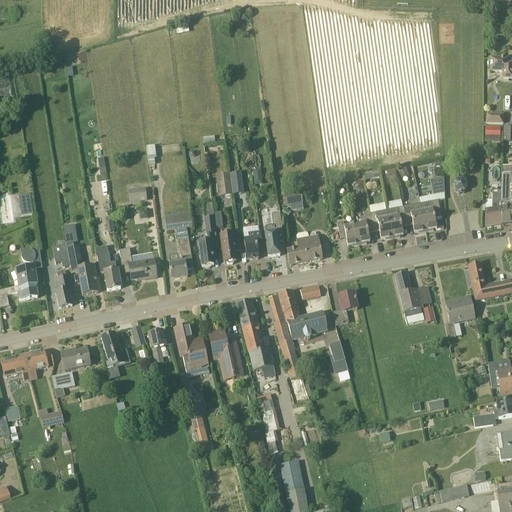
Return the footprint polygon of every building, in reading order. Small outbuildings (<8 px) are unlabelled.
[(511,64),(508,64),(508,60),(490,59),(490,73),(503,73),(503,80),(511,79),(511,64)] [(486,125),(503,125),(503,116),(487,115),(486,125)] [(485,128),(485,137),(500,137),(500,128),(485,128)] [(214,137),(203,139),(204,146),(215,145),(214,137)] [(101,175),(106,174),(104,159),(98,160),(101,175)] [(405,168),(397,171),(399,178),(408,175),(405,168)] [(501,196),(501,225),(511,223),(511,171),(502,173),(502,177),(501,196)] [(239,174),(230,175),(232,195),(242,194),(239,174)] [(219,197),(232,195),(230,175),(216,177),(219,197)] [(459,195),(464,194),(464,192),(466,189),(465,182),(462,180),(461,178),(456,179),(456,181),(456,182),(454,184),(455,191),(458,193),(459,195)] [(445,194),(444,181),(434,183),(436,195),(445,194)] [(129,193),(131,203),(146,201),(145,189),(139,190),(138,186),(133,187),(133,192),(129,193)] [(283,190),(284,196),(285,206),(301,204),(300,193),(291,195),(291,189),(283,190)] [(501,225),(501,196),(493,195),(492,210),(485,211),(485,228),(501,225)] [(19,216),(31,216),(30,197),(19,197),(19,216)] [(387,210),(402,207),(400,201),(386,204),(387,210)] [(420,205),(426,234),(433,232),(433,231),(436,230),(437,231),(444,230),(442,220),(439,221),(438,218),(441,218),(438,201),(420,205)] [(370,213),(385,211),(385,204),(369,206),(370,213)] [(407,225),(412,224),(414,234),(418,234),(418,235),(426,234),(420,205),(403,208),(407,225)] [(387,211),(392,240),(400,239),(399,237),(403,237),(401,226),(407,225),(403,208),(397,209),(387,211)] [(287,218),(290,213),(284,210),(281,214),(287,218)] [(370,215),(371,218),(373,231),(379,230),(381,241),(385,240),(385,242),(392,240),(387,211),(370,215)] [(166,233),(175,232),(187,230),(192,229),(190,213),(164,216),(166,233)] [(282,232),(280,214),(273,214),(271,217),(273,227),(266,228),(264,230),(268,259),(280,257),(276,233),(282,232)] [(206,236),(216,234),(214,218),(205,220),(206,236)] [(354,221),(359,247),(366,245),(366,244),(370,243),(368,232),(373,231),(371,218),(354,221)] [(359,247),(354,221),(337,224),(340,238),(345,237),(348,247),(351,247),(351,248),(359,247)] [(188,240),(187,230),(175,232),(176,242),(188,240)] [(262,252),(260,233),(249,235),(249,241),(244,242),(247,262),(258,260),(257,253),(262,252)] [(311,239),(298,241),(296,242),(298,249),(287,251),(290,267),(322,261),(317,235),(314,233),(312,234),(311,236),(311,239)] [(211,268),(211,267),(214,267),(211,248),(217,247),(216,234),(206,236),(207,243),(199,244),(202,268),(205,268),(205,269),(206,269),(207,270),(208,270),(209,270),(209,269),(210,269),(210,268),(211,268)] [(232,236),(220,237),(224,265),(226,264),(228,266),(233,266),(234,263),(236,263),(232,236)] [(63,269),(70,268),(67,250),(65,242),(58,244),(58,243),(54,244),(54,248),(52,248),(55,265),(62,264),(63,269)] [(78,248),(67,250),(70,268),(71,274),(78,273),(83,297),(99,294),(93,267),(82,270),(78,248)] [(42,267),(39,251),(32,250),(32,253),(31,253),(30,253),(28,253),(27,253),(25,254),(24,255),(23,256),(23,257),(23,258),(22,259),(22,260),(22,261),(23,262),(23,263),(24,264),(25,265),(26,266),(28,266),(29,267),(31,266),(33,266),(34,265),(34,268),(42,267)] [(130,250),(119,252),(123,273),(129,272),(131,282),(146,280),(146,281),(156,279),(153,262),(132,266),(130,250)] [(180,253),(181,260),(191,258),(190,251),(180,253)] [(108,254),(97,256),(99,265),(103,264),(104,273),(104,274),(107,292),(121,290),(117,271),(111,272),(108,254)] [(193,270),(191,258),(181,260),(182,265),(169,267),(172,281),(187,278),(186,271),(193,270)] [(480,265),(468,268),(476,302),(511,294),(509,282),(485,287),(480,265)] [(18,281),(18,287),(19,293),(20,293),(20,295),(18,296),(19,302),(37,299),(36,291),(35,287),(37,286),(34,268),(27,269),(27,268),(22,270),(16,271),(16,272),(14,273),(18,281)] [(65,272),(57,274),(61,293),(55,294),(59,310),(72,307),(70,299),(72,299),(70,290),(67,278),(66,278),(65,272)] [(394,278),(403,311),(405,319),(422,315),(421,310),(423,310),(422,307),(430,305),(428,297),(430,296),(429,293),(428,294),(427,289),(411,293),(406,275),(394,278)] [(292,293),(279,297),(292,341),(303,338),(303,339),(305,341),(308,342),(311,340),(311,337),(311,336),(327,332),(322,314),(298,321),(295,311),(296,311),(292,293)] [(349,324),(346,313),(357,311),(354,295),(339,298),(342,313),(333,315),(336,327),(349,324)] [(462,303),(446,307),(449,322),(465,319),(466,322),(474,320),(470,299),(461,301),(462,303)] [(273,368),(268,349),(266,338),(260,340),(257,327),(251,302),(237,306),(254,372),(261,370),(263,377),(270,375),(271,377),(275,376),(274,371),(273,367),(273,368)] [(431,309),(423,310),(427,324),(435,322),(431,309)] [(289,341),(284,322),(274,325),(279,344),(280,344),(289,380),(287,381),(294,404),(307,401),(290,341),(289,341)] [(453,325),(445,326),(447,340),(456,338),(453,325)] [(185,369),(190,367),(191,372),(208,369),(201,341),(193,343),(189,327),(174,331),(181,358),(183,358),(185,369)] [(140,329),(131,331),(137,349),(146,346),(140,329)] [(214,361),(220,360),(225,382),(242,378),(234,338),(225,340),(223,330),(208,334),(214,361)] [(163,333),(148,336),(151,351),(152,351),(155,365),(163,364),(160,349),(166,348),(163,333)] [(101,340),(110,369),(106,370),(109,380),(118,377),(115,367),(124,364),(115,336),(101,340)] [(348,373),(340,344),(329,347),(337,376),(348,373)] [(70,352),(60,354),(64,372),(90,366),(87,351),(71,354),(70,352)] [(26,365),(28,373),(35,371),(47,368),(44,353),(26,357),(28,364),(26,365)] [(21,375),(28,373),(26,365),(28,364),(26,357),(0,363),(4,379),(21,375)] [(511,395),(511,370),(511,371),(498,373),(497,365),(489,366),(488,365),(492,391),(492,390),(500,389),(501,397),(511,395)] [(478,369),(480,377),(486,376),(485,368),(478,369)] [(72,374),(52,378),(54,391),(60,390),(60,391),(75,388),(72,374)] [(313,397),(310,385),(305,387),(308,399),(313,397)] [(60,390),(54,391),(56,399),(64,397),(62,390),(60,391),(60,390)] [(270,396),(257,399),(258,405),(271,402),(270,396)] [(442,402),(435,403),(437,411),(444,409),(442,402)] [(497,412),(494,413),(495,421),(499,420),(511,418),(511,402),(496,405),(497,412)] [(420,404),(412,405),(413,413),(421,411),(420,404)] [(191,421),(201,419),(198,406),(188,408),(191,421)] [(17,408),(5,410),(8,423),(20,420),(17,408)] [(39,412),(40,419),(43,429),(64,424),(61,413),(49,416),(47,410),(39,412)] [(491,416),(473,419),(475,430),(493,427),(491,416)] [(10,436),(8,427),(0,429),(2,438),(10,436)] [(253,433),(257,451),(265,449),(261,431),(253,433)] [(388,433),(379,435),(381,445),(390,443),(388,433)] [(511,433),(496,436),(500,463),(511,461),(511,433)] [(286,496),(304,492),(298,463),(283,466),(280,467),(286,496)] [(485,473),(474,474),(475,483),(485,482),(485,473)] [(431,489),(430,482),(422,484),(424,491),(431,489)] [(492,482),(469,484),(470,494),(494,492),(492,482)] [(496,494),(498,511),(511,511),(511,484),(496,487),(498,494),(496,494)] [(466,486),(434,494),(437,505),(469,497),(466,486)] [(0,504),(10,500),(5,489),(0,491),(0,504)] [(401,502),(399,502),(401,510),(413,507),(411,500),(410,500),(401,502)]
